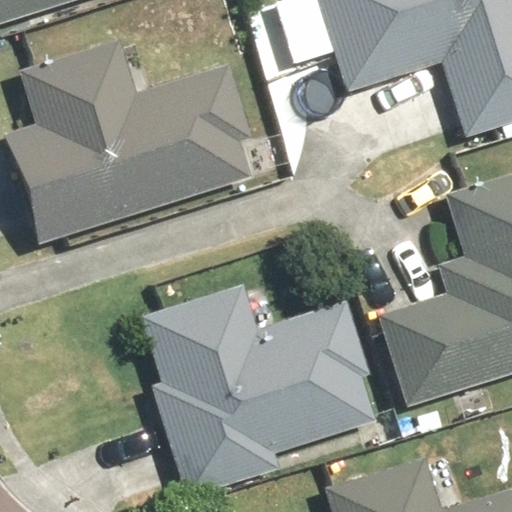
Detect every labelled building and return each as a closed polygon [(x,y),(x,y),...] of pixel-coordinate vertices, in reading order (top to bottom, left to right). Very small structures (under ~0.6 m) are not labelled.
[(0,0),(0,31),(111,0),(0,0)] [(511,6),(510,0),(295,0),(326,109),(421,83),(442,155),(511,135),(511,6)] [(0,132),(0,209),(13,257),(251,191),(219,79),(116,108),(100,51),(0,78),(0,91),(11,130),(0,132)] [(354,314),(384,420),(511,384),(511,179),(424,204),(448,288),(354,314)] [(102,323),(155,509),(367,450),(326,305),(240,329),(228,288),(102,323)] [(511,511),(511,488),(428,511),(427,511),(412,455),(300,486),(307,511),(511,511)]
